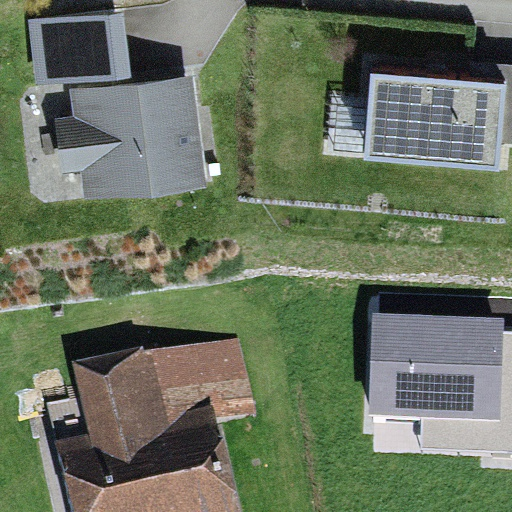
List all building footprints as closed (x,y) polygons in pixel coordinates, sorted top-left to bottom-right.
[(120,14),(32,22),(37,83),(126,75),(120,14)] [(500,85),(373,77),(368,157),(501,165),(502,143),(511,144),(511,68),(501,67),(500,85)] [(202,183),(191,79),(74,92),(77,119),(59,121),(65,169),(84,167),(87,196),(202,183)] [(500,319),(374,316),(371,412),(426,413),(425,445),(511,447),(511,335),(500,336),(500,319)] [(234,337),(80,371),(94,435),(62,442),(77,511),(232,511),(211,414),(249,406),(234,337)]
